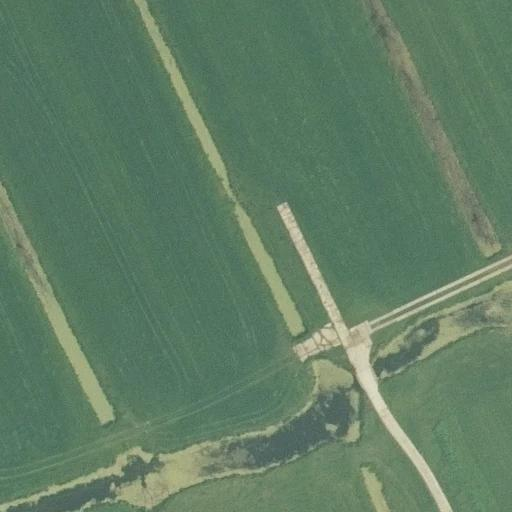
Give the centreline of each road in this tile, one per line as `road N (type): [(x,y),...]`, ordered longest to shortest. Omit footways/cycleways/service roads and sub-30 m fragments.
road 1 (track): [(267,179),(359,360),(452,511)]
road 2 (track): [(267,179),(186,0)]
road 3 (track): [(350,341),(511,261)]
